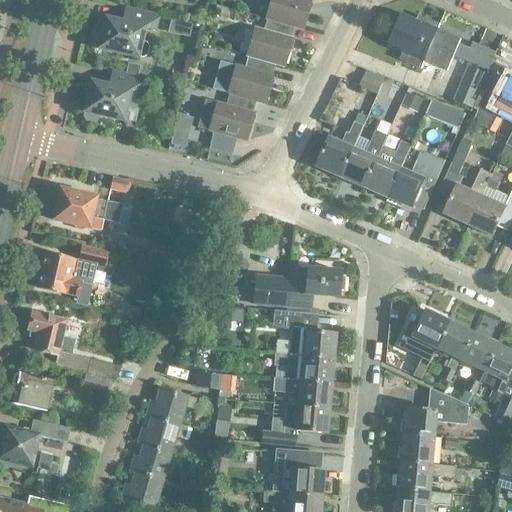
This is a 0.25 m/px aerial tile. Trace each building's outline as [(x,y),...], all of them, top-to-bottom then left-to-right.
[(235,16),(250,20),(255,0),(223,0),(223,2),(238,6),(235,16)] [(270,0),(264,22),(292,30),(301,32),(310,3),(308,3),(308,0),(270,0)] [(136,61),(137,59),(141,60),(144,58),(146,50),(144,47),(140,46),(143,31),(153,34),(156,19),(124,11),(121,25),(103,21),(96,52),(136,61)] [(460,41),(449,37),(437,32),(439,25),(419,16),(417,23),(402,17),(395,33),(453,58),(460,41)] [(245,60),(272,67),(283,70),(290,41),(289,41),(292,30),(264,22),(261,34),(253,31),(245,60)] [(453,58),(395,33),(389,48),(402,54),(400,60),(421,70),(424,63),(436,68),(447,72),(453,58)] [(496,54),(473,44),(465,62),(488,72),(496,54)] [(234,69),(227,96),(254,103),(264,106),(271,79),(269,78),(272,67),(245,60),(242,71),(234,69)] [(127,64),(125,74),(137,77),(140,67),(127,64)] [(454,100),(474,109),(488,75),(468,66),(454,100)] [(96,123),(97,119),(122,124),(129,94),(139,96),(142,82),(111,75),(108,88),(88,84),(81,115),(83,116),(82,120),(85,123),(92,125),(96,123)] [(359,87),(377,95),(381,84),(364,76),(359,87)] [(511,81),(501,101),(498,108),(511,115),(511,81)] [(418,114),(423,101),(406,94),(401,106),(418,114)] [(251,113),(254,103),(227,96),(224,107),(215,105),(208,134),(244,143),(252,115),(251,113)] [(494,100),(486,96),(478,111),(473,122),(487,129),(493,116),(487,113),(494,100)] [(432,102),(426,115),(459,129),(465,115),(432,102)] [(402,126),(415,131),(421,115),(409,110),(402,126)] [(317,168),(341,179),(353,152),(368,117),(361,114),(361,115),(358,114),(350,134),(346,133),(341,146),(329,141),(317,168)] [(493,116),(487,129),(495,133),(502,121),(493,116)] [(365,189),(377,162),(388,136),(375,131),(364,156),(353,152),(341,179),(365,189)] [(170,145),(184,149),(187,135),(173,132),(170,145)] [(365,189),(388,199),(400,172),(414,140),(405,135),(402,142),(401,142),(390,167),(377,162),(365,189)] [(459,147),(470,152),(472,147),(471,146),(474,140),(464,136),(459,147)] [(469,226),(479,203),(481,200),(486,189),(494,172),(493,172),(492,175),(481,170),(470,195),(458,189),(463,177),(460,175),(470,152),(459,147),(439,193),(453,200),(446,215),(469,226)] [(412,210),(414,206),(424,211),(446,161),(422,151),(411,176),(400,172),(388,199),(389,199),(386,204),(399,210),(401,205),(412,210)] [(494,172),(486,189),(496,193),(503,176),(494,172)] [(126,184),(112,181),(109,192),(124,195),(126,184)] [(481,200),(479,203),(469,226),(494,237),(498,227),(511,233),(511,229),(511,191),(504,210),(481,200)] [(84,230),(101,233),(107,204),(94,202),(94,200),(59,192),(52,223),(73,227),(75,230),(81,231),(84,230)] [(188,228),(192,213),(175,209),(171,224),(188,228)] [(156,230),(152,245),(151,245),(149,260),(174,266),(176,251),(174,250),(187,237),(156,230)] [(76,298),(80,284),(91,287),(96,268),(104,270),(107,255),(80,249),(77,264),(44,257),(37,290),(76,298)] [(306,269),(305,280),(254,275),(251,306),(310,312),(312,297),(338,299),(340,272),(306,269)] [(89,312),(97,314),(138,324),(142,310),(105,301),(105,304),(92,301),(89,312)] [(411,339),(435,351),(448,323),(424,311),(411,339)] [(97,314),(89,312),(87,323),(95,325),(97,314)] [(288,357),(332,360),(334,334),(316,333),(317,316),(273,312),(271,327),(290,329),(288,357)] [(84,375),(109,382),(114,383),(121,369),(70,356),(73,342),(62,339),(65,323),(31,316),(27,332),(29,333),(28,339),(35,340),(32,351),(57,357),(54,368),(84,375)] [(435,351),(459,362),(472,334),(448,323),(435,351)] [(459,362),(482,373),(483,374),(496,346),(472,334),(459,362)] [(478,382),(492,389),(490,392),(501,397),(511,372),(511,353),(496,346),(483,374),(482,373),(478,382)] [(332,360),(288,357),(274,355),(273,367),(287,369),(286,381),(330,385),(332,360)] [(424,372),(425,373),(431,361),(421,357),(415,368),(416,368),(424,372)] [(424,372),(416,368),(412,376),(421,380),(424,372)] [(445,368),(439,380),(449,384),(455,373),(445,368)] [(45,413),(45,411),(52,383),(17,375),(13,378),(11,385),(14,388),(10,405),(45,413)] [(109,382),(84,375),(81,388),(105,395),(109,382)] [(215,390),(217,378),(197,375),(196,386),(215,390)] [(220,376),(218,391),(234,392),(235,378),(220,376)] [(330,385),(286,381),(273,380),(272,393),(297,395),(296,408),(328,410),(330,385)] [(469,380),(464,392),(473,396),(478,384),(469,380)] [(401,436),(433,438),(434,423),(466,426),(467,407),(429,389),(427,411),(404,409),(401,436)] [(179,428),(180,426),(185,408),(193,410),(195,401),(158,390),(155,404),(149,402),(145,418),(150,419),(179,428)] [(511,412),(511,400),(503,396),(492,419),(506,425),(511,412)] [(211,401),(202,398),(199,408),(208,410),(211,401)] [(328,410),(296,408),(285,407),(282,434),(261,432),(260,445),(295,448),(296,432),(325,435),(328,410)] [(137,446),(142,447),(171,456),(176,438),(188,441),(191,430),(180,426),(179,428),(150,419),(147,432),(141,430),(137,446)] [(0,460),(30,467),(36,437),(66,444),(70,430),(32,421),(29,435),(5,430),(0,450),(0,460)] [(399,463),(430,466),(433,438),(401,436),(399,463)] [(457,440),(445,439),(444,448),(457,449),(457,440)] [(171,456),(142,447),(138,459),(133,458),(129,473),(134,475),(163,483),(171,456)] [(210,479),(226,480),(228,456),(212,455),(210,479)] [(396,490),(428,493),(429,477),(460,480),(460,476),(464,476),(464,470),(455,469),(455,468),(430,466),(399,463),(396,490)] [(499,475),(511,478),(511,469),(499,466),(497,474),(499,475)] [(288,495),(320,498),(322,472),(290,469),(288,495)] [(163,483),(134,475),(130,487),(125,486),(120,501),(155,511),(163,483)] [(511,493),(511,492),(511,478),(499,475),(495,488),(511,493)] [(428,493),(396,490),(394,511),(425,511),(427,505),(450,507),(451,495),(428,493)] [(56,504),(66,506),(69,493),(59,491),(56,504)] [(318,511),(320,498),(288,495),(263,493),(262,503),(274,504),(272,507),(271,511),(318,511)] [(0,511),(42,511),(45,501),(28,497),(26,507),(0,501),(0,511)] [(67,511),(68,507),(66,506),(56,508),(45,501),(42,511),(67,511)]
